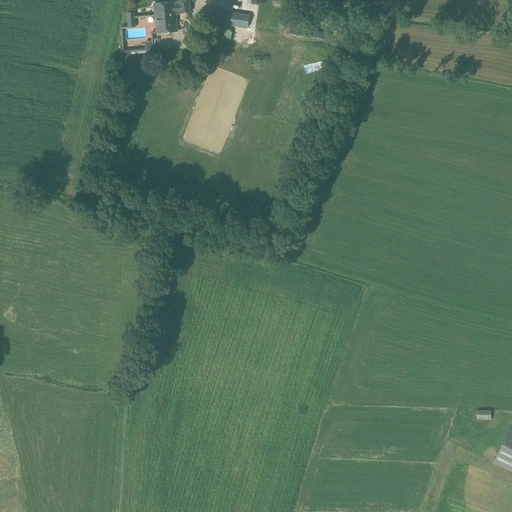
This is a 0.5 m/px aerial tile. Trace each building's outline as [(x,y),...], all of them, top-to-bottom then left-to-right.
[(231,11),(232,4),(233,2),(219,0),(218,0),(217,9),(231,11)] [(180,14),(190,13),(189,1),(179,2),(175,3),(175,2),(154,4),(157,33),(178,31),(176,13),(180,13),(180,14)] [(250,15),(249,15),(231,13),(217,11),(215,23),(248,28),(250,15)] [(127,29),(136,27),(135,12),(126,13),(127,29)] [(511,471),(511,425),(494,463),(511,471)]
